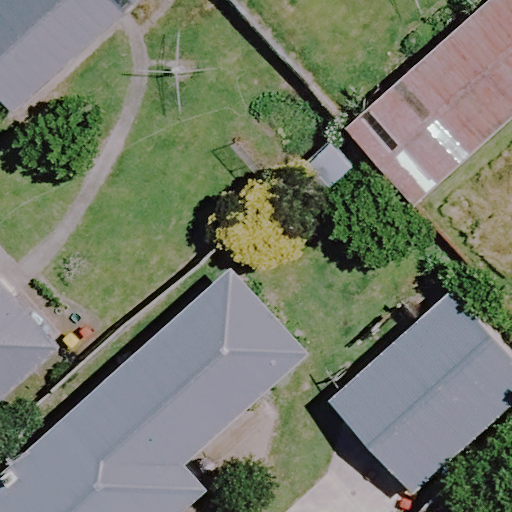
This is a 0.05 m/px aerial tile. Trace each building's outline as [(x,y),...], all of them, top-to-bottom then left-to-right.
[(130,10),(121,0),(0,0),(0,110),(5,116),(130,10)] [(511,115),(511,0),(484,0),(345,126),(415,204),(511,115)] [(323,341),(247,257),(0,476),(0,511),(187,511),(223,480),(198,453),(323,341)] [(511,414),(511,322),(477,281),(347,391),(427,486),(511,414)] [(0,395),(50,353),(0,293),(0,395)]
